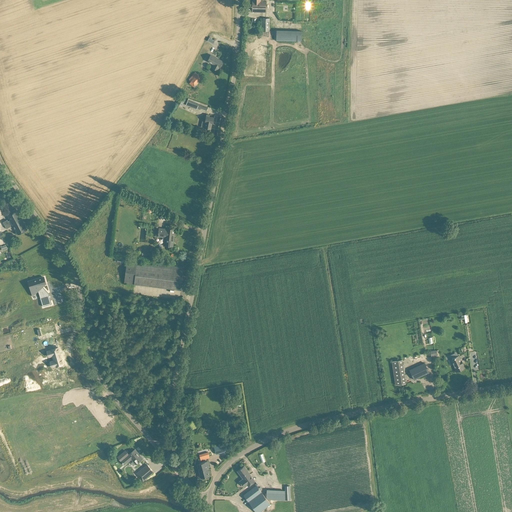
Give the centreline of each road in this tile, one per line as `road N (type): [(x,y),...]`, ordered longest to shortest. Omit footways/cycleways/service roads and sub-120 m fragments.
road 1 (unclassified): [(160,452),(231,96),(238,0)]
road 2 (unclassified): [(160,452),(97,375),(69,263),(0,164)]
road 3 (tertiary): [(511,385),(289,430),(230,461),(209,496)]
